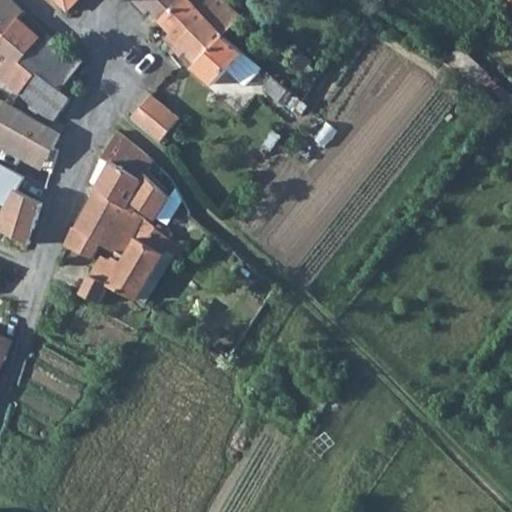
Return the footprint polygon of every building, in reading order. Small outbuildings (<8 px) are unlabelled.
[(0,0),(0,46),(6,41),(25,22),(31,16),(18,4),(7,15),(1,11),(10,0),(0,0)] [(58,0),(72,14),(87,0),(58,0)] [(193,1),(192,0),(136,0),(151,15),(156,10),(168,25),(193,1)] [(211,20),(232,38),(250,20),(228,0),(224,0),(212,11),(206,4),(209,0),(192,0),(193,1),(168,25),(179,37),(175,41),(178,44),(170,51),(172,53),(211,20)] [(251,54),(232,38),(211,20),(172,53),(177,58),(184,52),(187,54),(193,50),(198,55),(206,63),(200,70),(221,87),(251,54)] [(6,41),(41,73),(21,93),(42,114),(58,121),(75,101),(66,92),(87,62),(55,37),(49,43),(45,39),(25,22),(6,41)] [(245,36),(255,45),(265,34),(255,25),(245,36)] [(0,46),(0,73),(21,93),(41,73),(6,41),(0,46)] [(464,51),(451,66),(483,87),(493,75),(464,51)] [(303,97),(279,78),(270,90),(287,105),(291,100),(297,104),(303,97)] [(137,123),(166,146),(185,121),(157,99),(137,123)] [(8,102),(0,113),(0,144),(48,167),(58,149),(63,131),(8,102)] [(102,191),(136,213),(156,184),(152,180),(153,179),(150,177),(130,163),(138,147),(123,137),(121,136),(104,162),(114,170),(102,191)] [(130,163),(150,177),(159,163),(138,147),(130,163)] [(136,213),(148,216),(151,211),(159,216),(160,215),(174,199),(156,184),(136,213)] [(0,222),(0,227),(32,242),(45,203),(20,187),(0,222)] [(174,199),(160,215),(169,223),(187,203),(182,190),(174,199)] [(148,216),(136,213),(102,191),(79,230),(104,242),(115,247),(127,253),(148,216)] [(178,256),(186,246),(174,237),(148,216),(127,253),(115,247),(110,255),(114,257),(109,266),(104,264),(98,278),(115,287),(144,301),(168,250),(178,256)] [(97,257),(104,242),(79,230),(75,229),(70,246),(97,257)] [(22,277),(23,273),(0,266),(0,270),(4,272),(22,277)] [(94,277),(86,294),(106,304),(115,287),(98,278),(94,277)] [(0,377),(16,344),(3,337),(0,335),(0,377)]
